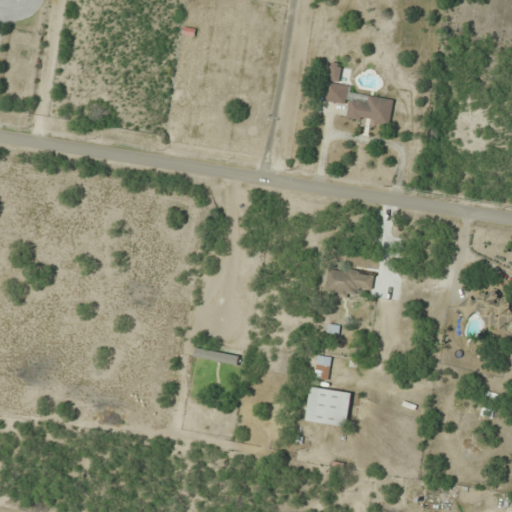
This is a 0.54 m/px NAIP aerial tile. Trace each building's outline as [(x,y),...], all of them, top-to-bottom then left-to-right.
[(390,124),(394,98),(338,88),(342,64),(332,62),(325,100),(349,105),(347,117),(390,124)] [(373,295),(374,272),(328,269),(326,291),(373,295)] [(511,318),(511,308),(494,286),(476,301),(471,294),(456,306),(467,319),(476,312),(493,333),(511,318)] [(331,356),(318,354),(315,377),(329,379),(331,356)] [(352,391),(310,386),(306,421),(348,426),(352,391)]
